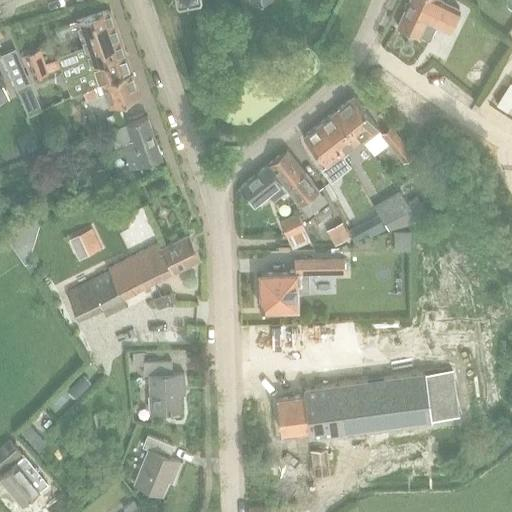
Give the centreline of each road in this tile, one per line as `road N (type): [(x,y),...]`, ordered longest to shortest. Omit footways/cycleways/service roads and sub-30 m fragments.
road 1 (tertiary): [(232,511),(225,288),(207,185)]
road 2 (tertiary): [(207,185),(329,93),(380,0)]
road 3 (tertiary): [(141,0),(207,185)]
